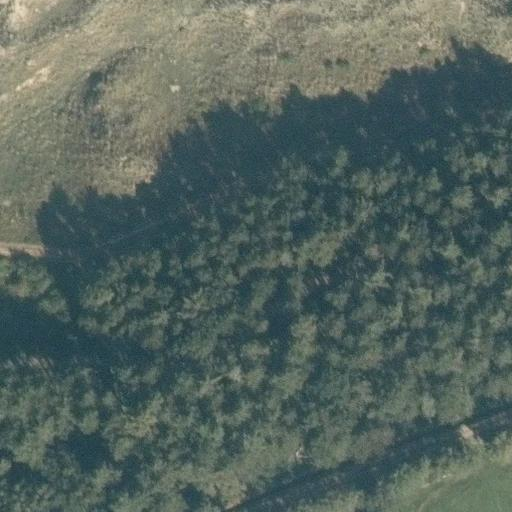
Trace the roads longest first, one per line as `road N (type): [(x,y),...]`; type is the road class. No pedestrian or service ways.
road 1 (track): [(0,253),(104,252),(308,159),(511,116)]
road 2 (track): [(511,419),(258,511)]
